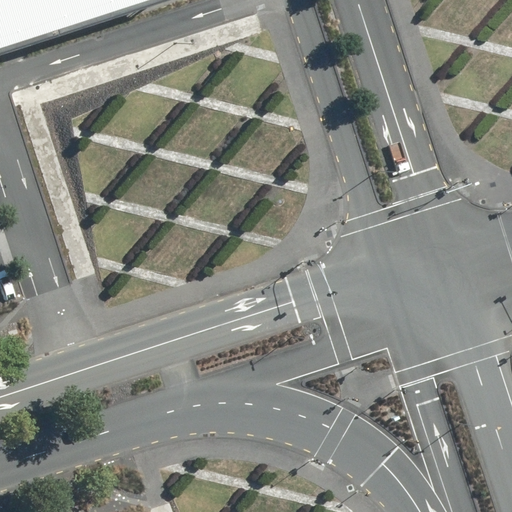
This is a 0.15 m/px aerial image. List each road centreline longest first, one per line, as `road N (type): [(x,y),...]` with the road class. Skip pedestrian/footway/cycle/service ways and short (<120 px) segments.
road 1 (tertiary): [(0,398),(295,302),(390,298)]
road 2 (unclassified): [(390,298),(296,0)]
road 3 (unclassified): [(364,0),(458,278)]
road 4 (tertiary): [(422,511),(381,461),(296,415),(255,404),(172,411)]
road 5 (tertiary): [(390,298),(323,353),(172,411)]
road 6 (tertiary): [(462,511),(390,298)]
road 7 (tertiary): [(172,411),(0,467)]
road 8 (tertiary): [(458,278),(511,450)]
